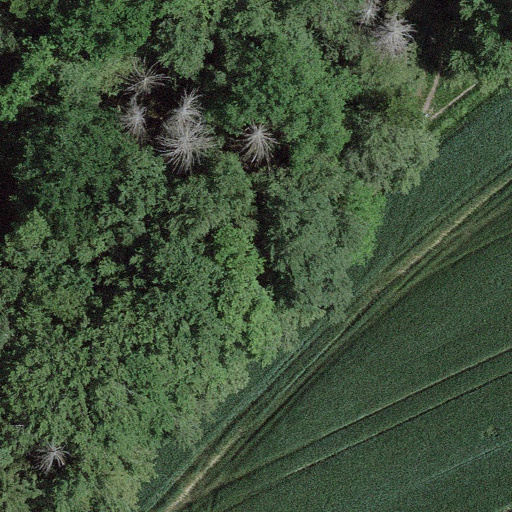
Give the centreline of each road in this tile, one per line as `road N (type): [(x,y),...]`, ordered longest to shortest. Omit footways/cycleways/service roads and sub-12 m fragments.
road 1 (track): [(16,511),(377,111),(419,0)]
road 2 (track): [(377,111),(511,31)]
